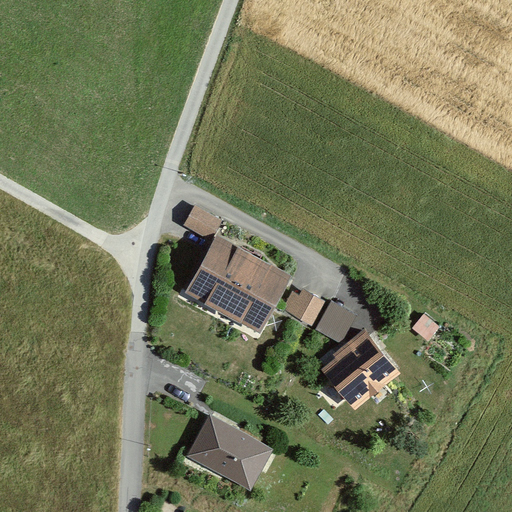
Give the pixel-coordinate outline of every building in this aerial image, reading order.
[(191,298),(252,331),(286,273),(221,237),(191,298)] [(325,297),(294,286),(285,311),(317,322),(325,297)] [(333,297),(317,326),(342,341),(359,312),(333,297)] [(363,327),(315,374),(355,414),(403,367),(363,327)] [(209,418),(186,458),(246,492),(268,452),(209,418)]
